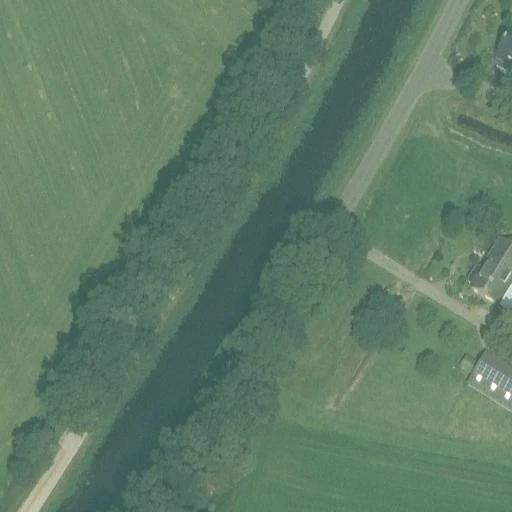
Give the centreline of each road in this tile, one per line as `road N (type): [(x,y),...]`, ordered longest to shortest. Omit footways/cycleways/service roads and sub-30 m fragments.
road 1 (unclassified): [(143,511),(338,217),(460,0)]
road 2 (track): [(84,429),(232,199),(339,0)]
